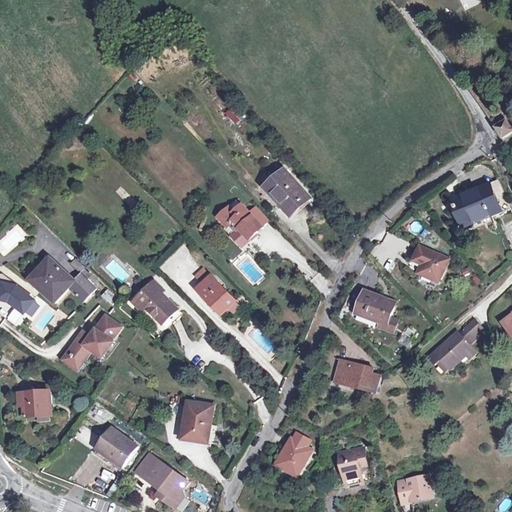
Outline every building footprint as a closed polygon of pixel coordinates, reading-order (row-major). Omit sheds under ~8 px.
[(232,111),(228,115),(233,120),(236,116),(232,111)] [(493,124),(500,135),(511,128),(504,117),(493,124)] [(298,206),(309,196),(286,170),(267,188),(292,216),(300,208),(298,206)] [(470,198),(455,204),(463,223),(473,218),(475,222),(491,215),(489,211),(500,207),(501,210),(510,206),(500,182),(491,186),(469,195),(470,198)] [(454,202),(455,204),(470,198),(469,195),(462,198),(454,202)] [(311,198),(309,196),(298,206),(300,208),(311,198)] [(259,231),(261,233),(267,227),(265,225),(254,213),(245,204),(236,212),(232,207),(224,215),(233,224),(235,222),(242,229),(236,235),(247,247),(254,239),(253,237),(259,231)] [(260,208),(254,213),(265,225),(271,219),(260,208)] [(231,227),(233,224),(224,215),(222,217),(231,227)] [(253,237),(254,239),(261,233),(259,231),(253,237)] [(449,259),(421,247),(416,256),(426,261),(424,264),(420,273),(439,282),(449,259)] [(83,275),(76,282),(51,259),(31,280),(57,303),(71,288),(85,302),(97,289),(83,275)] [(76,259),(72,264),(80,271),(84,267),(76,259)] [(204,285),(212,278),(207,273),(199,280),(204,285)] [(4,274),(0,274),(0,292),(2,292),(1,295),(5,296),(5,300),(10,301),(26,313),(35,301),(17,287),(18,284),(4,274)] [(213,277),(212,278),(204,285),(199,290),(219,312),(226,305),(229,309),(236,301),(213,277)] [(157,281),(153,284),(164,295),(168,291),(157,281)] [(164,295),(153,284),(135,303),(145,312),(148,309),(164,325),(179,310),(164,295)] [(108,290),(102,297),(112,306),(117,298),(108,290)] [(381,302),(383,297),(366,291),(357,314),(381,323),(388,326),(391,319),(396,307),(381,302)] [(397,303),(383,297),(381,302),(396,307),(397,303)] [(226,305),(219,312),(222,315),(229,309),(226,305)] [(100,331),(109,318),(106,316),(97,329),(100,331)] [(81,337),(69,353),(80,361),(89,348),(102,358),(113,341),(115,339),(123,327),(109,318),(100,331),(94,339),(91,343),(81,337)] [(398,321),(391,319),(388,326),(381,323),(380,328),(394,333),(398,321)] [(431,358),(437,364),(443,359),(452,369),(467,355),(471,358),(477,352),(470,345),(485,331),(475,321),(465,329),(466,330),(469,333),(464,339),(461,335),(459,332),(431,358)] [(466,330),(461,335),(464,339),(469,333),(466,330)] [(84,332),(81,337),(91,343),(94,339),(84,332)] [(113,341),(102,358),(104,359),(116,343),(113,341)] [(80,361),(69,353),(64,361),(79,371),(93,352),(89,348),(80,361)] [(443,359),(437,364),(446,374),(452,369),(443,359)] [(342,360),(337,379),(346,381),(345,385),(377,393),(381,375),(373,373),(374,368),(358,364),(357,367),(353,366),(354,363),(342,360)] [(51,391),(25,393),(26,406),(27,416),(37,415),(37,417),(53,415),(51,391)] [(190,403),(185,439),(208,442),(213,407),(190,403)] [(98,449),(96,453),(109,462),(111,459),(123,467),(138,447),(113,428),(98,449)] [(297,435),(294,440),(312,450),(315,445),(297,435)] [(312,450),(294,440),(292,439),(278,465),(299,477),(314,451),(312,450)] [(365,460),(367,459),(365,449),(340,454),(346,477),(346,480),(363,477),(362,474),(369,472),(370,472),(368,462),(366,462),(365,460)] [(137,472),(143,476),(156,457),(150,453),(137,472)] [(178,490),(184,489),(189,481),(156,457),(143,476),(162,489),(161,491),(161,497),(170,502),(175,502),(179,495),(178,490)] [(105,468),(95,484),(105,491),(115,474),(105,468)] [(363,477),(346,480),(348,487),(371,481),(369,472),(362,474),(363,477)] [(404,504),(414,502),(433,498),(429,476),(409,480),(399,482),(404,504)] [(186,495),(184,489),(178,490),(179,495),(175,502),(170,502),(177,507),(186,495)]
